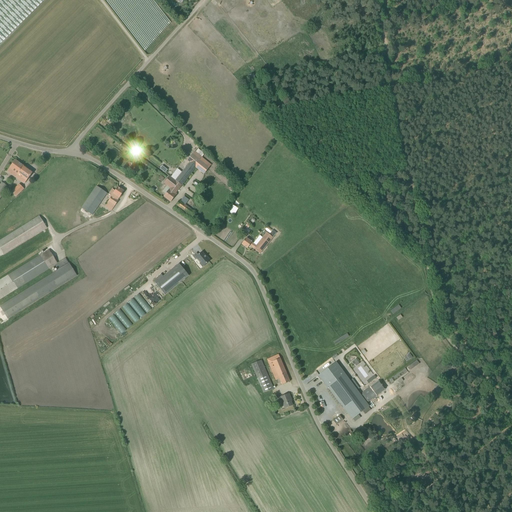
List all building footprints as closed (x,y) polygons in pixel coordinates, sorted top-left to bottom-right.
[(0,0),(0,44),(4,41),(44,0),(0,0)] [(204,174),(212,163),(195,150),(187,161),(189,163),(176,180),(169,175),(164,183),(170,188),(163,197),(171,202),(177,194),(175,193),(195,167),(204,174)] [(18,174),(24,166),(16,160),(10,168),(7,172),(15,178),(18,174)] [(33,172),(24,166),(18,174),(27,181),(33,172)] [(0,198),(8,187),(2,183),(0,184),(0,198)] [(16,197),(23,188),(19,184),(11,192),(16,197)] [(90,218),(107,193),(96,186),(80,211),(90,218)] [(120,189),(118,187),(115,191),(112,197),(110,195),(109,197),(110,198),(105,206),(112,211),(118,201),(117,200),(119,197),(119,198),(124,191),(123,191),(123,190),(121,189),(120,189)] [(192,216),(195,212),(179,200),(176,205),(192,216)] [(0,248),(4,255),(43,231),(47,228),(39,216),(35,219),(0,240),(0,248)] [(260,254),(273,237),(267,232),(265,234),(256,245),(246,237),(241,244),(247,249),(249,246),(260,254)] [(0,299),(54,266),(57,263),(49,250),(0,279),(0,299)] [(206,258),(202,252),(198,255),(196,253),(192,256),(196,260),(197,259),(201,263),(202,262),(205,265),(210,261),(207,257),(206,258)] [(68,263),(65,258),(57,263),(54,266),(57,270),(0,306),(8,319),(77,276),(69,263),(68,263)] [(155,283),(165,295),(189,276),(179,264),(155,283)] [(151,309),(139,293),(133,297),(146,313),(151,309)] [(128,301),(140,318),(145,314),(133,297),(128,301)] [(122,306),(135,322),(140,318),(127,302),(122,306)] [(115,312),(127,328),(132,324),(120,308),(115,312)] [(290,382),(278,354),(267,360),(276,381),(280,379),(282,385),(290,382)] [(251,364),(263,393),(273,389),(261,360),(251,364)] [(360,395),(336,362),(318,375),(327,388),(328,387),(352,419),(369,407),(366,403),(368,401),(368,402),(368,401),(385,389),(378,381),(362,393),(363,394),(360,395)] [(404,368),(386,380),(389,385),(407,372),(404,368)] [(285,408),(292,405),(290,399),(291,399),(289,394),(280,397),(285,408)] [(336,425),(340,421),(343,420),(340,416),(333,420),(336,425)]
